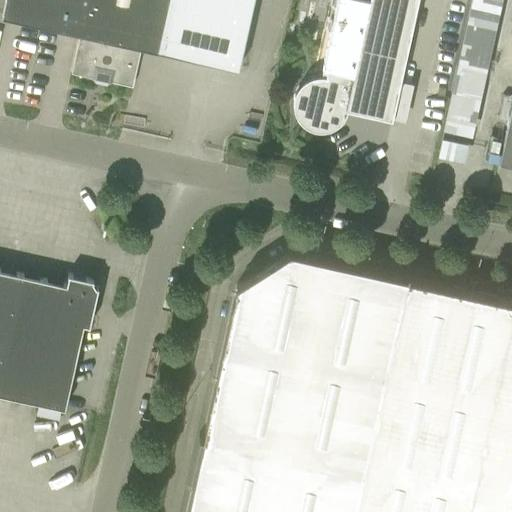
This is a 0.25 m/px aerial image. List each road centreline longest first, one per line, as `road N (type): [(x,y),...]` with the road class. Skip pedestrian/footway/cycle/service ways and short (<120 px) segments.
road 1 (unclassified): [(186,175),(112,511)]
road 2 (unclassified): [(511,240),(186,175)]
road 3 (unknown): [(442,0),(393,216)]
road 4 (unknown): [(511,30),(473,232)]
road 5 (unclassified): [(186,175),(0,134)]
road 6 (unknown): [(276,0),(241,186)]
